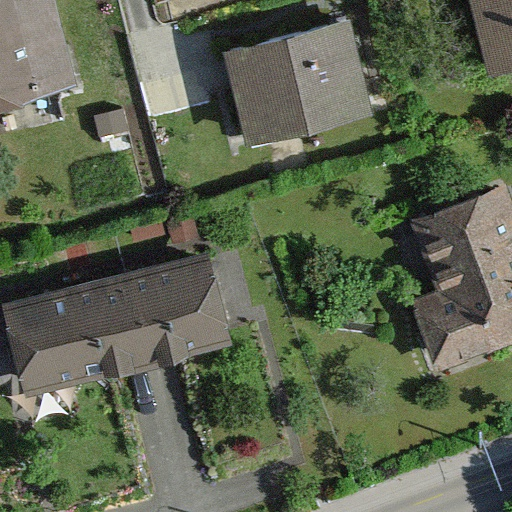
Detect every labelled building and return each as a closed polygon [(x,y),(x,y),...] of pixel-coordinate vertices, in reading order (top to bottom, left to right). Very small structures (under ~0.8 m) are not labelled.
[(60,0),(0,0),(0,89),(77,72),(60,0)] [(347,0),(340,0),(225,32),(253,130),(375,96),(347,0)] [(511,0),(478,0),(490,56),(511,51),(511,0)] [(511,168),(508,157),(414,195),(444,269),(408,283),(438,358),(511,328),(511,168)] [(14,308),(36,395),(241,343),(219,256),(14,308)]
